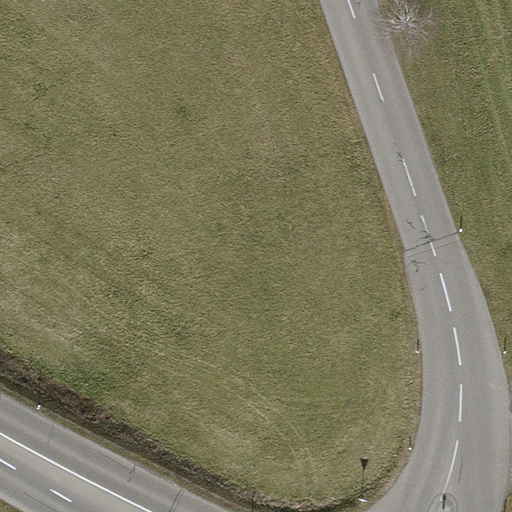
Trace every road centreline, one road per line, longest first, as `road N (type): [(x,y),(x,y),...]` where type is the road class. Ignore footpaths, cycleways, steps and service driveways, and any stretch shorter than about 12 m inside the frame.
road 1 (tertiary): [(350,0),(439,251),(464,353),(466,428),(442,511)]
road 2 (tertiary): [(113,511),(0,446)]
